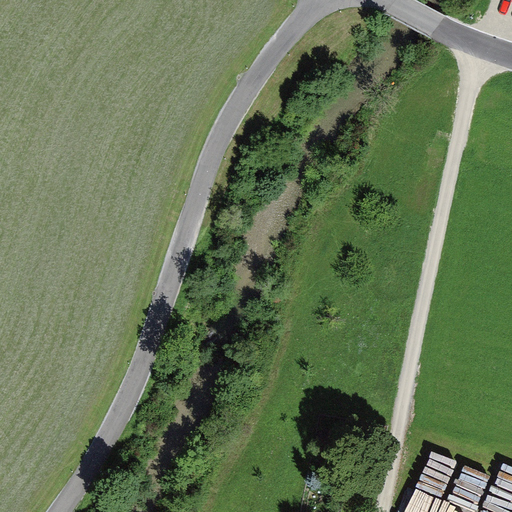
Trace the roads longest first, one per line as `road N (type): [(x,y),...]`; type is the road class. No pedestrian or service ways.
road 1 (unclassified): [(316,0),(240,100),(212,156),(129,402),(61,511)]
road 2 (track): [(488,48),(472,86),(383,511)]
road 3 (residential): [(387,0),(511,54)]
